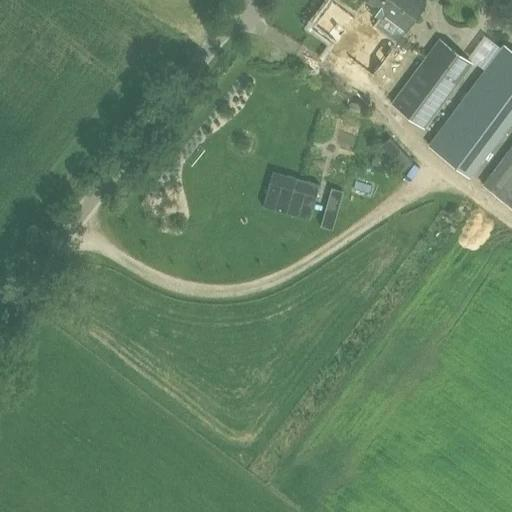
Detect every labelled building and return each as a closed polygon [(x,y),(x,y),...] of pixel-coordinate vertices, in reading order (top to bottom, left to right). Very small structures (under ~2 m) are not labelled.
[(333,46),(372,75),(396,42),(374,26),(383,14),(383,13),(373,5),(373,6),(363,19),(357,14),(354,17),(331,0),(330,0),(312,25),(336,43),(333,46)] [(383,13),(383,14),(405,30),(425,3),(421,0),(367,0),(366,1),(373,6),(373,5),(383,13)] [(390,104),(423,127),(469,62),(436,38),(390,104)] [(511,116),(511,50),(503,45),(428,145),(468,175),(511,116)] [(511,146),(483,185),(511,206),(511,146)] [(272,171),(262,206),(309,220),(320,184),(272,171)] [(343,190),(332,187),(321,226),(332,229),(343,190)]
